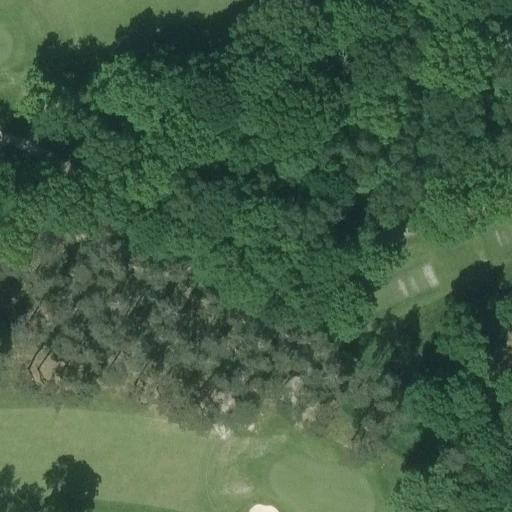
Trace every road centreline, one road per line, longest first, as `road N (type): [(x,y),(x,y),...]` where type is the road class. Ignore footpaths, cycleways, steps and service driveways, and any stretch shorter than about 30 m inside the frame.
road 1 (track): [(511,463),(426,415),(407,381),(177,261),(53,156),(0,138)]
road 2 (track): [(290,410),(308,372),(313,319),(349,255),(398,230),(476,210),(511,185)]
